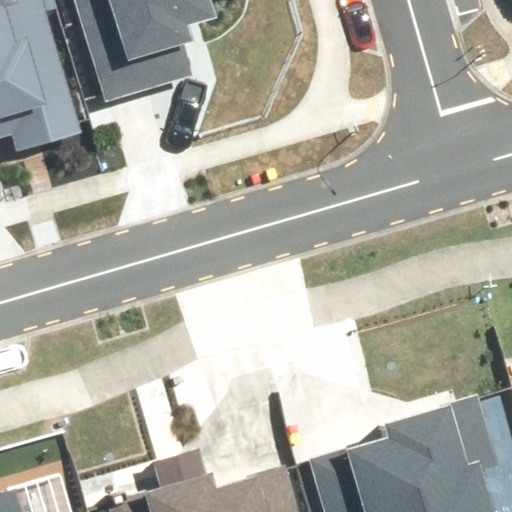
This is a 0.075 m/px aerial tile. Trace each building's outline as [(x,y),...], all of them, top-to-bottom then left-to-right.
[(42,0),(0,0),(0,111),(67,93),(42,0)] [(66,0),(94,86),(171,61),(170,14),(180,0),(66,0)] [(478,511),(445,394),(329,426),(353,511),(478,511)] [(292,511),(281,462),(143,494),(146,511),(292,511)] [(0,511),(86,511),(85,507),(68,511),(19,511),(11,481),(0,484),(0,511)]
